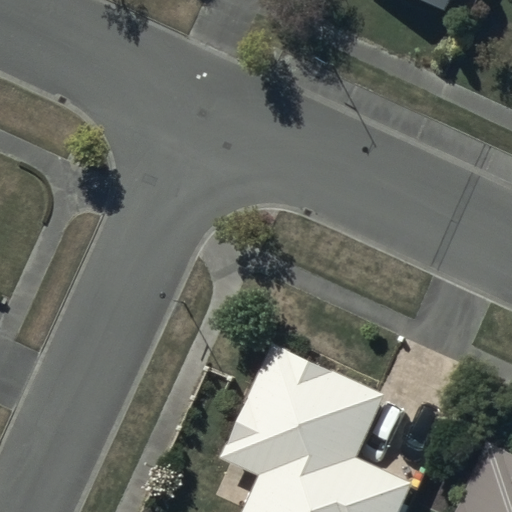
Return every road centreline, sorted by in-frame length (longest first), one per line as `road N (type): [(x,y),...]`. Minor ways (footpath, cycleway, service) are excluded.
road 1 (residential): [(20,511),(204,108)]
road 2 (residential): [(204,108),(511,247)]
road 3 (residential): [(0,14),(204,108)]
